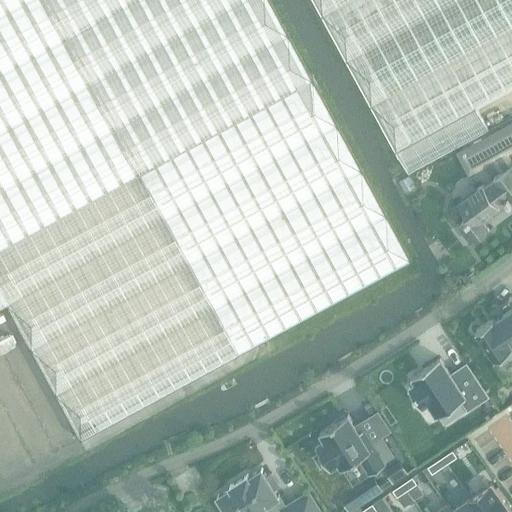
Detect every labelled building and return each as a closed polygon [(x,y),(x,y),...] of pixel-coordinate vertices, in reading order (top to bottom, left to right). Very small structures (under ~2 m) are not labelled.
[(511,0),(0,0),(0,306),(4,305),(76,440),(409,262),(397,241),(311,77),(268,0),(314,0),(389,138),(407,171),(488,127),(476,105),(511,85),(511,0)] [(483,184),(458,202),(466,213),(463,215),(466,218),(461,222),(474,240),(490,229),(483,219),(500,206),(498,204),(506,198),(510,203),(511,202),(511,161),(505,152),(511,148),(511,123),(459,152),(460,154),(470,148),(479,166),(493,159),(502,171),(493,177),(495,179),(485,186),(483,184)] [(405,192),(406,191),(410,189),(404,178),(401,179),(398,181),(405,192)] [(493,318),(476,330),(495,359),(511,347),(511,346),(511,345),(511,343),(511,308),(494,321),(493,318)] [(415,384),(408,389),(421,408),(428,403),(437,416),(455,404),(462,415),(489,396),(470,367),(454,378),(440,358),(411,377),(415,384)] [(345,411),(317,430),(322,437),(313,443),(329,466),(337,461),(340,465),(357,454),(368,471),(384,461),(382,458),(392,451),(379,431),(369,438),(361,426),(356,429),(345,411)] [(452,450),(442,457),(447,463),(457,457),(452,450)] [(442,457),(428,466),(432,473),(447,463),(442,457)] [(400,460),(385,470),(393,482),(408,472),(400,460)] [(249,476),(247,474),(229,485),(230,487),(217,496),(226,510),(223,511),(270,511),(266,504),(279,496),(262,468),(249,476)] [(412,477),(402,483),(407,490),(417,483),(412,477)] [(375,478),(363,485),(371,497),(383,489),(375,478)] [(402,483),(392,490),(397,496),(407,490),(402,483)] [(511,511),(491,483),(471,498),(481,511),(511,511)] [(317,511),(305,492),(278,509),(279,511),(317,511)] [(352,493),(341,500),(349,511),(359,505),(360,504),(352,493)] [(481,511),(471,498),(451,510),(451,511),(481,511)] [(362,510),(363,511),(373,511),(377,510),(372,503),(362,510)]
